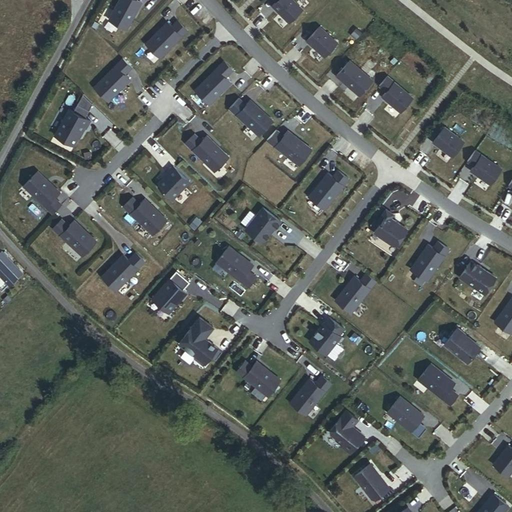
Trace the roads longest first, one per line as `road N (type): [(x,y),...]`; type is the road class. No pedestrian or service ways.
road 1 (residential): [(327,511),(259,448),(98,338),(0,233)]
road 2 (residential): [(229,24),(172,81),(168,109),(80,194)]
road 3 (residential): [(229,24),(391,168)]
road 4 (residential): [(391,168),(265,332)]
road 5 (residential): [(0,161),(78,18)]
road 6 (residential): [(391,168),(511,243)]
road 7 (track): [(511,80),(406,0)]
road 8 (residential): [(511,387),(428,476)]
